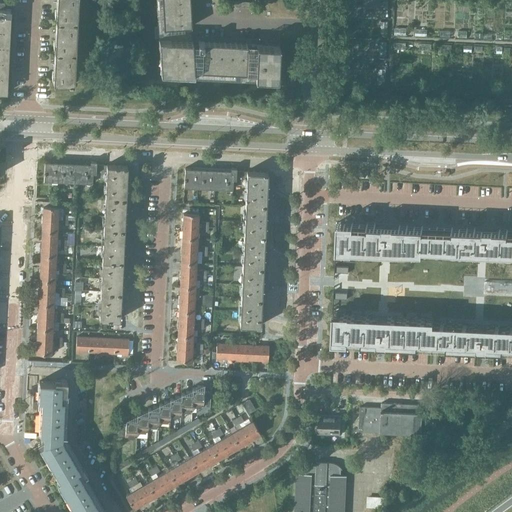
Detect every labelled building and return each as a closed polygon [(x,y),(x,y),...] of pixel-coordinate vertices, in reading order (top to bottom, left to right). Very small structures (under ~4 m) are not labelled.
[(57,0),(56,21),(77,22),(78,0),(57,0)] [(156,0),(158,28),(191,27),(189,0),(156,0)] [(11,10),(5,9),(4,5),(0,5),(0,92),(7,93),(11,10)] [(56,21),(55,52),(76,53),(77,22),(56,21)] [(279,46),(159,40),(161,73),(278,79),(279,46)] [(55,52),(54,70),(53,83),(69,84),(72,84),(74,84),(76,53),(55,52)] [(106,178),(107,165),(96,164),(96,161),(90,161),(90,164),(44,162),(44,181),(92,183),(92,177),(106,178)] [(106,178),(105,197),(126,198),(126,185),(129,184),(129,180),(127,179),(127,166),(107,165),(106,178)] [(246,185),(247,172),(236,171),(236,168),(231,168),(230,170),(185,168),(184,187),(232,189),(232,184),(246,185)] [(245,202),(266,203),(266,191),(269,191),(269,186),(267,186),(267,173),(247,171),(247,172),(246,185),(245,202)] [(125,211),(126,198),(105,197),(103,229),(124,229),(125,216),(127,216),(127,211),(125,211)] [(266,203),(245,202),(244,235),(264,236),(265,223),(267,222),(267,218),(265,217),(266,203)] [(43,206),(42,219),(58,220),(58,207),(43,206)] [(183,213),(182,226),(198,227),(199,214),(183,213)] [(42,219),(42,231),(57,232),(58,220),(42,219)] [(511,230),(337,222),(336,251),(352,252),(352,251),(422,254),(422,250),(511,254),(511,230)] [(182,226),(182,238),(197,239),(198,227),(182,226)] [(102,260),(123,261),(123,248),(125,248),(126,243),(123,242),(124,229),(103,229),(102,260)] [(57,232),(42,231),(41,243),(57,244),(57,232)] [(264,249),(264,236),(244,235),(242,267),(263,267),(263,254),(266,254),(266,249),(264,249)] [(182,238),(181,250),(197,251),(197,239),(182,238)] [(56,256),(57,244),(41,243),(40,256),(56,256)] [(181,250),(181,262),(196,263),(197,251),(181,250)] [(40,256),(40,268),(55,268),(56,256),(40,256)] [(123,261),(102,260),(100,292),(121,293),(122,279),(124,279),(124,274),(122,274),(123,261)] [(181,262),(180,275),(196,275),(196,263),(181,262)] [(240,298),(261,299),(262,286),(264,286),(264,281),(262,281),(263,267),(242,267),(240,298)] [(55,281),(55,268),(40,268),(39,280),(55,281)] [(180,275),(180,287),(195,288),(196,275),(180,275)] [(54,293),(55,281),(39,280),(39,292),(54,293)] [(511,282),(485,281),(484,293),(511,294),(511,282)] [(180,287),(179,299),(195,300),(195,288),(180,287)] [(54,305),(54,293),(39,292),(38,304),(54,305)] [(121,293),(100,292),(99,318),(120,319),(120,311),(122,311),(123,306),(120,306),(121,293)] [(261,312),(261,299),(240,298),(239,325),(260,326),(260,317),(263,317),(263,313),(261,312)] [(179,299),(178,311),(194,312),(195,300),(179,299)] [(38,304),(38,316),(53,317),(54,305),(38,304)] [(178,311),(178,323),(193,324),(194,312),(178,311)] [(333,313),(331,342),(511,350),(511,326),(434,323),(434,319),(349,315),(349,314),(333,313)] [(53,329),(53,317),(38,316),(37,329),(53,329)] [(178,323),(177,336),(193,336),(193,324),(178,323)] [(52,342),(53,329),(37,329),(36,341),(52,342)] [(177,348),(192,348),(193,336),(177,336),(177,348)] [(82,352),(89,352),(90,337),(76,337),(76,353),(82,353),(82,352)] [(96,354),(102,354),(103,338),(90,337),(89,352),(96,353),(96,354)] [(108,353),(115,354),(115,339),(103,338),(102,354),(108,355),(108,353)] [(115,339),(115,354),(121,354),(121,356),(128,356),(129,339),(115,339)] [(52,342),(36,341),(36,353),(51,354),(52,342)] [(222,359),(229,359),(230,344),(216,344),(216,360),(222,360),(222,359)] [(236,361),(242,361),(243,345),(230,344),(229,359),(236,359),(236,361)] [(248,360),(255,360),(255,345),(243,345),(242,361),(248,362),(248,360)] [(255,345),(255,360),(261,361),(261,362),(268,363),(269,346),(255,345)] [(192,348),(177,348),(176,360),(192,361),(192,348)] [(33,407),(37,407),(37,411),(41,411),(40,433),(62,434),(64,399),(61,399),(61,392),(66,392),(67,380),(61,379),(61,382),(39,381),(38,399),(33,398),(33,399),(34,399),(34,406),(33,406),(33,407)] [(197,386),(197,388),(192,388),(192,391),(192,406),(210,407),(210,392),(203,392),(204,386),(197,386)] [(192,406),(192,391),(186,391),(186,393),(181,393),(181,396),(181,411),(191,412),(192,406)] [(181,411),(181,396),(175,396),(175,398),(170,398),(170,401),(170,416),(180,417),(181,411)] [(242,403),(248,414),(255,409),(249,399),(242,403)] [(170,416),(170,401),(164,401),(164,404),(159,403),(159,407),(159,421),(169,422),(170,416)] [(382,403),(381,408),(360,407),(359,431),(380,432),(421,434),(422,412),(420,412),(420,405),(382,403)] [(159,421),(159,407),(153,406),(153,409),(148,408),(147,412),(148,427),(158,427),(159,421)] [(148,427),(147,412),(142,411),(141,414),(137,413),(136,417),(136,432),(147,432),(148,427)] [(330,415),(318,415),(318,434),(329,434),(330,415)] [(330,415),(329,434),(341,435),(341,415),(330,415)] [(136,432),(136,417),(131,416),(130,419),(126,419),(125,422),(118,422),(117,436),(136,437),(136,432)] [(197,418),(191,421),(194,426),(200,422),(197,418)] [(185,425),(187,430),(194,426),(191,421),(185,425)] [(253,421),(242,427),(250,441),(260,434),(253,421)] [(242,427),(231,433),(239,447),(250,441),(242,427)] [(175,431),(169,434),(171,439),(178,435),(175,431)] [(231,433),(221,439),(229,453),(239,447),(231,433)] [(162,438),(165,443),(171,439),(169,434),(162,438)] [(43,438),(37,441),(60,479),(57,481),(75,511),(107,511),(107,510),(103,511),(101,511),(77,470),(79,468),(62,438),(43,438)] [(221,439),(210,446),(218,459),(229,453),(221,439)] [(153,444),(146,448),(149,452),(155,448),(153,444)] [(218,459),(210,446),(200,452),(208,465),(218,459)] [(140,451),(142,456),(149,452),(146,448),(140,451)] [(208,465),(200,452),(189,458),(197,471),(208,465)] [(124,461),(126,465),(133,461),(130,457),(124,461)] [(197,471),(189,458),(179,464),(187,478),(197,471)] [(333,463),(316,461),(316,465),(302,464),(302,473),(296,473),(296,474),(294,511),(344,511),(347,476),(337,475),(338,468),(342,469),(341,467),(340,466),(337,464),(335,463),(333,463)] [(179,464),(168,470),(176,484),(187,478),(179,464)] [(168,470),(158,477),(166,490),(176,484),(168,470)] [(158,477),(147,483),(155,496),(166,490),(158,477)] [(147,483),(137,489),(145,502),(155,496),(147,483)] [(145,502),(137,489),(126,495),(134,509),(145,502)]
